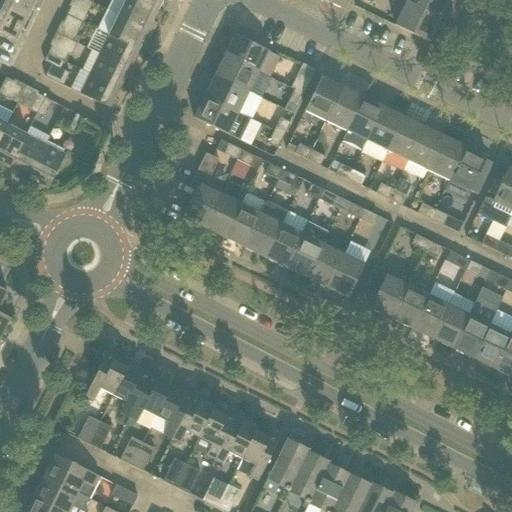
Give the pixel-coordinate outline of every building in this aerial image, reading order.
[(34,0),(0,0),(0,7),(27,20),(36,1),(34,0)] [(92,4),(84,0),(74,0),(67,16),(83,23),(92,4)] [(125,0),(117,16),(152,33),(156,25),(152,22),(158,11),(133,0),(125,0)] [(133,0),(158,11),(162,0),(163,0),(167,2),(168,0),(133,0)] [(323,0),(344,11),(349,0),(323,0)] [(407,0),(405,5),(439,22),(449,1),(447,0),(407,0)] [(395,26),(429,43),(439,22),(405,5),(395,26)] [(0,7),(0,32),(17,41),(27,20),(0,7)] [(148,41),(152,33),(117,16),(106,11),(97,30),(139,50),(144,39),(148,41)] [(67,16),(63,22),(79,31),(83,23),(67,16)] [(91,51),(134,71),(138,63),(133,61),(139,50),(97,30),(88,50),(91,51)] [(73,42),(57,35),(47,55),(64,62),(68,54),(73,56),(78,45),(73,42)] [(224,56),(259,73),(270,78),(280,57),(234,35),(224,56)] [(82,71),(120,89),(125,78),(130,80),(134,71),(91,51),(82,71)] [(44,62),(51,65),(61,69),(64,62),(47,55),(44,62)] [(214,77),(249,93),(259,73),(224,56),(214,77)] [(70,90),(114,111),(119,102),(114,100),(120,89),(82,71),(80,70),(70,90)] [(238,114),(249,93),(214,77),(204,97),(238,114)] [(304,95),(310,82),(300,77),(294,90),(304,95)] [(321,77),(319,81),(304,111),(325,122),(342,87),(321,77)] [(26,88),(6,78),(0,88),(0,95),(18,104),(26,88)] [(362,97),(342,87),(325,122),(346,131),(362,97)] [(45,98),(26,88),(18,104),(37,114),(45,98)] [(297,108),(304,95),(294,90),(287,103),(297,108)] [(194,119),(224,133),(241,141),(251,120),(238,114),(204,97),(194,119)] [(362,97),(346,131),(366,142),(383,107),(362,97)] [(45,98),(37,114),(44,118),(53,102),(45,98)] [(403,117),(383,107),(366,142),(361,153),(382,163),(403,117)] [(76,134),(84,118),(76,114),(68,130),(76,134)] [(424,127),(403,117),(382,163),(402,172),(407,162),(424,127)] [(280,119),(274,132),(284,136),(290,123),(280,119)] [(27,135),(8,125),(0,139),(0,159),(2,161),(0,165),(10,170),(27,135)] [(424,127),(407,162),(428,171),(445,137),(424,127)] [(31,175),(46,145),(50,138),(30,128),(27,135),(10,170),(16,173),(18,169),(31,175)] [(278,149),(284,136),(274,132),(268,145),(278,149)] [(428,171),(448,181),(465,147),(445,137),(428,171)] [(220,140),(216,150),(237,161),(242,151),(220,140)] [(299,144),(294,154),(307,160),(312,151),(299,144)] [(39,185),(47,189),(65,155),(46,145),(31,175),(41,180),(39,185)] [(487,157),(465,147),(448,181),(470,192),(487,157)] [(242,151),(237,161),(250,167),(255,157),(242,151)] [(307,160),(320,167),(325,157),(312,151),(307,160)] [(218,160),(206,154),(192,182),(198,185),(182,218),(203,229),(220,194),(205,187),(218,160)] [(493,164),(485,160),(470,192),(478,195),(493,164)] [(243,180),(250,167),(237,161),(230,174),(243,180)] [(270,164),(265,174),(278,181),(283,171),(270,164)] [(348,180),(353,171),(340,164),(335,174),(348,180)] [(511,213),(511,169),(508,168),(492,201),(485,197),(478,213),(493,220),(486,235),(499,241),(511,213)] [(304,181),(283,171),(278,181),(279,181),(276,188),(296,197),(304,181)] [(366,177),(353,171),(348,180),(361,187),(366,177)] [(306,194),(319,200),(324,191),(310,184),(306,194)] [(380,184),(376,194),(389,200),(393,190),(380,184)] [(389,200),(402,206),(406,197),(393,190),(389,200)] [(324,191),(319,200),(332,207),(336,197),(324,191)] [(241,204),(220,194),(203,229),(224,239),(241,204)] [(267,203),(262,214),(261,214),(245,249),(265,259),(282,224),(287,213),(267,203)] [(224,239),(244,249),(245,249),(261,214),(241,204),(224,239)] [(347,214),(360,220),(365,210),(351,204),(347,214)] [(430,220),(435,210),(422,204),(417,214),(430,220)] [(365,210),(360,220),(373,227),(377,217),(365,210)] [(448,217),(435,210),(430,220),(443,226),(448,217)] [(265,259),(285,269),(286,269),(303,234),(302,234),(282,224),(265,259)] [(286,269),(306,279),(323,244),(328,234),(307,224),(302,234),(303,234),(286,269)] [(411,245),(424,251),(429,242),(416,235),(411,245)] [(481,245),(494,251),(499,241),(486,235),(481,245)] [(511,248),(499,241),(494,251),(507,257),(511,248)] [(429,242),(424,251),(437,258),(442,248),(429,242)] [(306,279),(326,289),(327,289),(344,254),(323,244),(306,279)] [(327,289),(348,299),(365,264),(344,254),(327,289)] [(451,265),(465,271),(470,261),(456,255),(451,265)] [(470,261),(465,271),(477,277),(482,268),(470,261)] [(386,275),(369,309),(391,320),(407,285),(386,275)] [(506,291),(511,281),(498,275),(493,285),(506,291)] [(428,295),(407,285),(391,320),(411,330),(428,295)] [(411,330),(432,340),(449,305),(454,295),(433,285),(428,295),(411,330)] [(452,350),(472,359),(473,360),(489,325),(490,325),(498,308),(477,297),(469,315),(452,350)] [(469,315),(449,305),(432,340),(452,350),(469,315)] [(0,338),(10,319),(0,313),(0,338)] [(489,325),(473,360),(493,370),(510,335),(490,325),(489,325)] [(493,370),(511,378),(511,336),(510,335),(493,370)] [(110,348),(85,396),(95,401),(100,389),(113,395),(127,368),(128,369),(130,365),(115,358),(118,352),(110,348)] [(121,414),(129,418),(153,369),(145,365),(140,375),(128,369),(127,368),(113,395),(126,402),(121,414)] [(170,390),(169,389),(171,386),(158,379),(161,373),(153,369),(129,418),(150,428),(156,416),(170,390)] [(183,396),(170,390),(156,416),(170,423),(164,435),(172,439),(196,390),(187,386),(183,396)] [(196,390),(172,439),(180,443),(186,431),(199,437),(212,411),(213,411),(215,408),(201,401),(204,394),(196,390)] [(207,456),(215,459),(238,411),(230,407),(225,417),(213,411),(212,411),(199,437),(212,444),(207,456)] [(238,411),(215,459),(224,464),(229,452),(242,458),(255,432),(257,428),(244,422),(247,416),(238,411)] [(88,445),(100,422),(88,416),(77,439),(88,445)] [(111,428),(100,422),(88,445),(100,451),(111,428)] [(268,438),(255,432),(242,458),(236,471),(258,481),(282,433),(273,428),(268,438)] [(131,438),(120,461),(131,466),(143,443),(131,438)] [(286,444),(288,440),(287,440),(268,479),(264,486),(287,497),(290,492),(288,491),(308,452),(307,452),(306,454),(286,444)] [(131,466),(142,472),(154,449),(143,443),(131,466)] [(309,504),(328,465),(327,464),(326,467),(307,457),(308,453),(308,452),(288,491),(290,492),(305,500),(301,507),(308,510),(311,505),(309,504)] [(54,455),(54,456),(43,477),(89,499),(95,487),(100,478),(54,455)] [(174,459),(163,482),(174,487),(185,464),(174,459)] [(174,487),(189,495),(200,471),(185,464),(174,487)] [(330,511),(348,477),(347,479),(327,469),(329,465),(328,465),(309,504),(311,505),(321,510),(320,511),(330,511)] [(43,477),(33,498),(60,511),(87,511),(88,511),(84,510),(85,509),(89,499),(43,477)] [(357,511),(370,486),(370,485),(368,489),(348,479),(349,477),(348,477),(330,511),(357,511)] [(217,509),(228,486),(213,479),(202,501),(217,509)] [(137,496),(116,486),(111,496),(132,507),(137,496)] [(229,511),(239,492),(228,486),(217,509),(223,511),(229,511)] [(384,511),(393,494),(392,494),(390,498),(370,488),(371,486),(370,486),(357,511),(384,511)] [(411,511),(415,503),(414,503),(412,507),(392,497),(393,495),(393,494),(384,511),(411,511)] [(60,511),(33,498),(33,499),(25,511),(60,511)]
